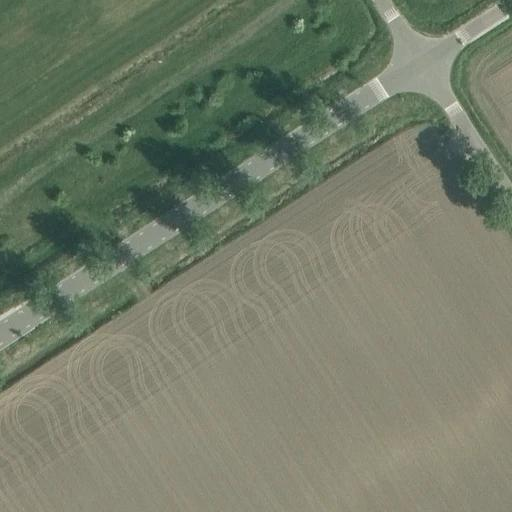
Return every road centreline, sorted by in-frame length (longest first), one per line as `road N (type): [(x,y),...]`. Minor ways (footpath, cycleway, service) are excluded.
road 1 (unclassified): [(425,63),(0,336)]
road 2 (unclassified): [(511,193),(425,63)]
